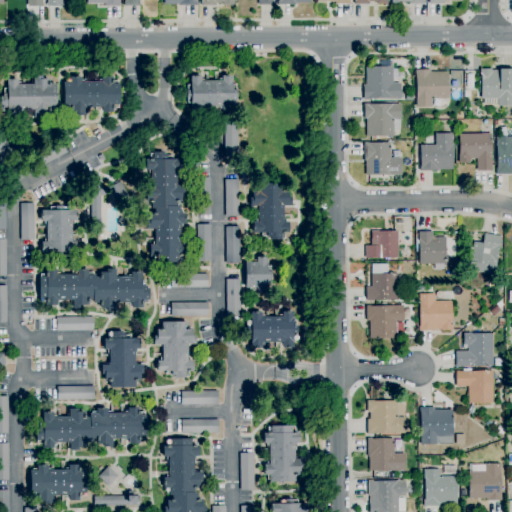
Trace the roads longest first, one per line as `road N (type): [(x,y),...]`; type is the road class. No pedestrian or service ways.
road 1 (tertiary): [(511,34),(0,39)]
road 2 (residential): [(332,37),(338,511)]
road 3 (residential): [(511,208),(334,202)]
